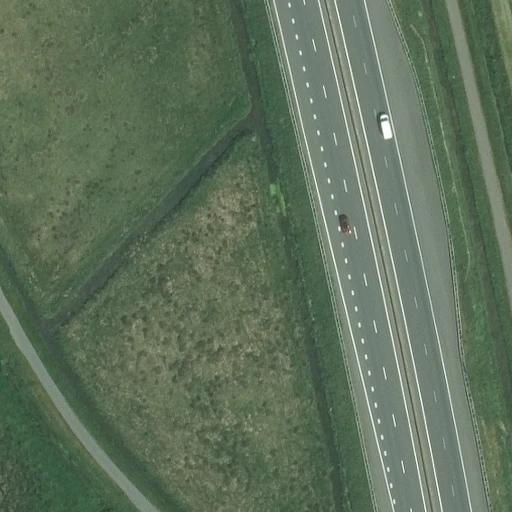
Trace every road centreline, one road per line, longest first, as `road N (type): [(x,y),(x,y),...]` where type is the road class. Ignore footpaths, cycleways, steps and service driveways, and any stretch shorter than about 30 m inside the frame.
road 1 (motorway): [(452,511),(403,241),(345,0)]
road 2 (motorway): [(303,0),(410,511)]
road 3 (unclassified): [(151,511),(98,456),(0,298)]
